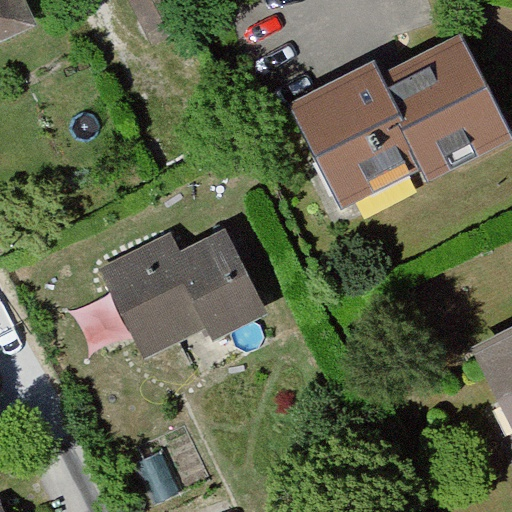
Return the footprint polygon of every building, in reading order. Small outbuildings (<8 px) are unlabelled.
[(28,0),(0,0),(0,58),(45,40),(28,0)] [(511,118),(467,32),(285,126),(345,243),(511,157),(511,118)] [(230,350),(281,322),(234,235),(200,253),(178,213),(84,264),(143,373),(220,331),(230,350)] [(511,311),(439,352),(511,483),(511,311)] [(0,499),(0,511),(8,511),(3,499),(0,499)]
